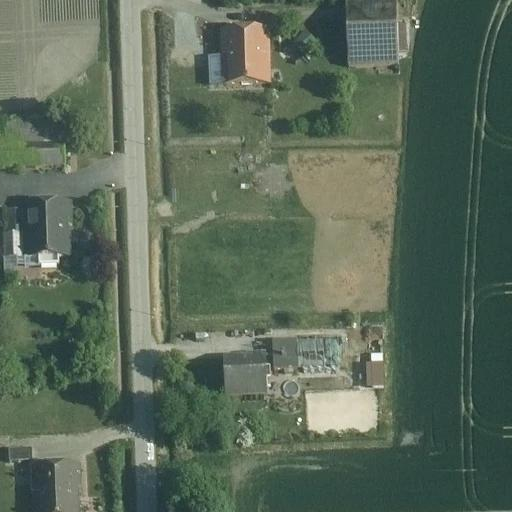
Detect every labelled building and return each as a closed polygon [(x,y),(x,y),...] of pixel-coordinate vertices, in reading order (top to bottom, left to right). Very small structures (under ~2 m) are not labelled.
[(348,2),(351,67),(396,65),(393,0),(348,2)] [(222,34),(224,87),(268,85),(266,33),(222,34)] [(276,59),(285,71),(305,55),(295,43),(276,59)] [(0,130),(0,170),(60,169),(59,130),(0,130)] [(67,259),(66,206),(24,207),(25,260),(67,259)] [(1,230),(3,261),(22,260),(20,229),(1,230)] [(353,338),(327,339),(328,365),(354,364),(353,338)] [(296,346),(274,346),(275,373),(296,373),(296,346)] [(266,359),(220,361),(222,401),(267,399),(266,359)] [(31,465),(30,451),(8,453),(8,466),(31,465)] [(34,511),(76,511),(77,470),(35,469),(34,511)]
